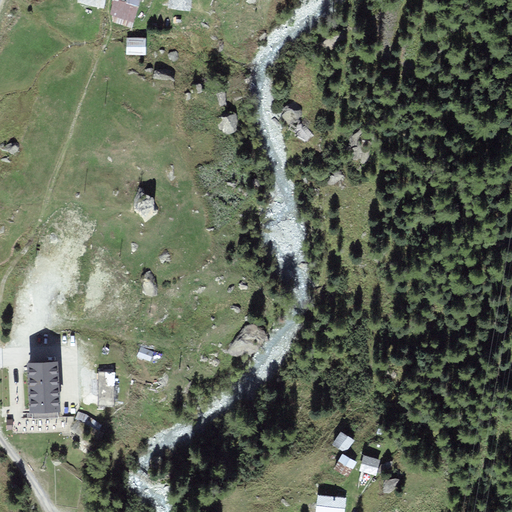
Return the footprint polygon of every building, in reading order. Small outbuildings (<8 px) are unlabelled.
[(189,0),(170,0),(169,6),(189,9),(189,0)] [(136,6),(114,1),(111,14),(133,19),(135,12),(136,6)] [(145,38),(127,38),(127,47),(127,53),(145,53),(145,38)] [(312,134),(298,121),(291,129),(304,141),(312,134)] [(152,352),(141,348),(138,356),(149,360),(152,352)] [(56,363),(29,364),(31,410),(31,412),(58,410),(56,363)] [(114,373),(100,373),(99,404),(113,404),(114,373)] [(98,423),(78,412),(75,419),(97,431),(101,424),(98,423)] [(353,440),(341,433),(334,444),(345,451),(349,446),(353,440)] [(349,458),(343,455),(336,468),(348,474),(355,461),(349,458)] [(378,460),(364,456),(360,471),(368,473),(374,474),(378,460)] [(343,511),(345,499),(319,496),(317,511),(343,511)]
